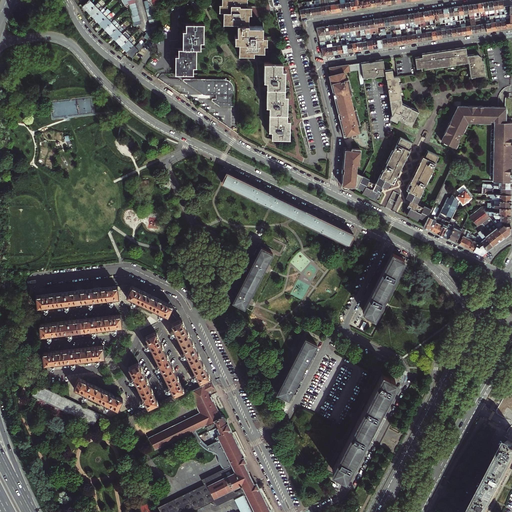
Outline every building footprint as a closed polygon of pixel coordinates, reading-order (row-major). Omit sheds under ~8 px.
[(85,9),(88,12),(94,6),(89,0),(82,6),(85,9)] [(238,42),(238,54),(253,54),(253,51),(264,51),(264,44),(267,44),(267,36),(263,36),(263,26),(249,26),(249,13),(251,13),(251,5),(247,5),(247,0),(221,0),(221,4),(218,4),(218,11),(223,11),(223,23),(237,23),(237,34),(234,34),(234,42),(238,42)] [(502,0),(504,9),(509,9),(509,8),(508,8),(508,5),(509,5),(509,6),(511,5),(511,1),(510,0),(502,0)] [(304,17),(306,17),(305,8),(303,9),(302,2),(298,3),(299,9),(301,17),(304,17)] [(98,3),(94,6),(88,12),(90,15),(93,18),(100,11),(103,8),(98,3)] [(100,11),(93,18),(96,20),(99,24),(109,14),(105,11),(102,14),(100,11)] [(112,18),(109,14),(99,24),(102,26),(105,29),(111,23),(109,20),(112,18)] [(114,20),(111,23),(105,29),(107,32),(110,35),(117,28),(120,26),(114,20)] [(175,56),(175,74),(193,74),(193,67),(196,67),(196,49),(200,49),(200,42),(203,42),(203,24),(184,24),(184,30),(181,30),(181,49),(178,49),(178,56),(175,56)] [(321,27),(316,28),(320,42),(326,41),(324,27),(321,27)] [(117,28),(110,35),(113,38),(116,40),(122,34),(117,28)] [(146,32),(143,37),(147,39),(153,31),(151,31),(146,32)] [(122,34),(116,40),(118,43),(121,46),(130,37),(125,32),(122,34)] [(131,37),(130,37),(121,46),(124,49),(127,52),(133,45),(136,42),(131,37)] [(327,55),(328,55),(326,41),(320,42),(323,56),(327,55)] [(133,45),(127,52),(130,55),(132,58),(139,51),(133,45)] [(420,57),(416,57),(418,69),(425,67),(425,69),(469,62),(471,76),(487,74),(484,59),(483,59),(482,56),(479,54),(477,54),(475,54),(475,53),(468,54),(467,46),(454,48),(441,50),(424,53),(423,53),(424,57),(421,57),(420,57)] [(363,63),(361,63),(363,79),(386,75),(387,85),(385,86),(386,93),(388,93),(392,115),(390,119),(397,122),(398,120),(404,123),(405,122),(411,126),(418,111),(402,103),(401,98),(400,91),(401,91),(400,83),(399,83),(398,76),(393,77),(393,74),(393,69),(385,70),(383,59),(379,60),(363,63)] [(272,132),(271,139),(290,139),(290,120),(287,120),(287,96),(284,96),(285,70),(282,70),(282,63),(264,63),(264,81),(267,81),(266,106),(269,106),(269,132),(272,132)] [(358,70),(357,64),(331,68),(330,68),(330,69),(330,70),(332,79),(329,79),(331,88),(335,88),(335,90),(335,91),(334,91),(333,92),(333,93),(333,94),(339,118),(340,120),(341,120),(341,121),(342,121),(343,121),(343,122),(343,124),(340,125),(343,133),(345,132),(346,136),(352,134),(352,136),(356,135),(355,133),(359,132),(357,124),(359,124),(356,109),(354,110),(350,94),(352,94),(348,79),(346,80),(344,73),(350,72),(358,70)] [(225,80),(182,79),(182,81),(203,95),(207,95),(216,95),(216,98),(212,98),(212,101),(220,106),(233,106),(233,86),(233,85),(232,83),(231,82),(230,81),(229,81),(227,80),(226,80),(225,80)] [(441,140),(455,147),(459,140),(458,140),(461,134),(462,134),(469,121),(475,121),(475,122),(491,123),(491,120),(494,121),(494,122),(495,122),(493,181),(494,181),(511,181),(511,174),(510,173),(510,167),(511,167),(511,156),(511,144),(511,137),(511,122),(509,122),(509,118),(506,118),(506,115),(506,109),(506,107),(462,106),(462,107),(458,106),(441,140)] [(356,172),(357,163),(359,164),(361,148),(352,148),(352,150),(346,149),(346,152),(343,152),(342,158),(342,161),(345,161),(345,164),(344,164),(343,165),(342,167),(341,170),(342,173),(341,184),(342,185),(342,186),(343,187),(343,188),(345,188),(346,188),(347,188),(348,187),(349,186),(349,185),(355,185),(363,190),(362,193),(376,200),(381,189),(383,186),(387,188),(390,183),(391,183),(392,183),(394,183),(397,178),(407,157),(410,150),(408,149),(412,143),(400,137),(397,143),(395,142),(392,149),(393,150),(386,163),(386,162),(382,169),(383,170),(376,183),(376,182),(369,179),(356,172)] [(420,217),(426,220),(431,209),(425,206),(418,202),(418,203),(417,202),(424,189),(425,190),(428,183),(427,182),(434,169),(434,170),(438,163),(435,162),(439,155),(428,150),(424,156),(422,155),(419,162),(409,182),(406,189),(408,190),(408,191),(409,192),(406,197),(411,200),(409,202),(404,213),(418,220),(420,217)] [(245,181),(227,173),(222,183),(348,244),(353,234),(320,218),(304,210),(288,202),(274,195),(258,188),(245,181)] [(444,183),(431,209),(426,220),(423,226),(427,228),(431,230),(435,221),(437,218),(450,190),(444,183)] [(457,196),(463,204),(471,197),(473,195),(465,185),(463,186),(464,187),(458,191),(460,193),(457,196)] [(458,201),(450,190),(437,218),(438,219),(439,216),(449,221),(458,201)] [(476,224),(493,245),(495,243),(497,242),(489,232),(488,230),(488,223),(488,222),(491,219),(490,217),(487,214),(485,211),(481,206),(469,216),(476,224)] [(491,219),(505,236),(507,234),(510,232),(510,226),(510,220),(501,220),(501,221),(502,222),(501,223),(501,222),(499,222),(497,220),(493,214),(490,217),(491,219)] [(489,232),(497,242),(501,239),(505,236),(491,219),(488,222),(488,223),(489,223),(493,229),(489,232)] [(435,221),(431,230),(433,231),(436,232),(442,235),(447,225),(440,222),(439,223),(435,221)] [(456,221),(448,238),(452,240),(456,242),(461,230),(456,228),(458,222),(456,221)] [(447,225),(442,235),(444,236),(446,237),(450,230),(451,225),(448,223),(447,225)] [(482,244),(487,250),(489,248),(493,245),(476,224),(473,226),(477,231),(480,235),(477,237),(479,240),(480,241),(482,244)] [(462,228),(461,230),(456,242),(457,242),(459,243),(465,230),(462,228)] [(466,229),(465,230),(459,243),(462,245),(464,246),(469,235),(470,233),(471,233),(472,232),(466,229)] [(472,237),(469,235),(464,246),(466,247),(469,248),(473,240),(471,239),(472,237)] [(475,236),(473,240),(469,248),(472,249),(474,250),(477,243),(478,241),(479,240),(477,237),(475,236)] [(480,245),(477,243),(474,250),(481,254),(484,252),(487,250),(482,244),(480,245)] [(272,253),(261,248),(257,255),(240,288),(233,302),(244,307),(272,253)] [(363,310),(373,316),(379,305),(380,306),(384,299),(382,298),(392,280),(394,281),(397,274),(395,273),(403,259),(393,253),(363,310)] [(117,286),(36,295),(37,306),(42,306),(42,308),(45,311),(51,305),(60,304),(66,309),(72,303),(84,301),(90,307),(96,300),(103,299),(111,305),(114,300),(116,298),(118,298),(117,286)] [(167,316),(172,306),(131,286),(126,297),(129,298),(131,305),(139,303),(155,311),(157,318),(165,315),(167,316)] [(120,315),(39,323),(40,335),(44,334),(45,336),(49,339),(54,333),(63,332),(69,337),(75,331),(88,330),(93,335),(99,328),(108,327),(114,333),(119,326),(121,326),(120,315)] [(181,319),(171,324),(173,327),(170,334),(177,337),(182,348),(180,356),(187,359),(192,369),(189,377),(194,379),(196,378),(198,383),(209,377),(181,319)] [(184,390),(156,332),(146,336),(147,339),(145,346),(152,349),(158,360),(155,368),(163,371),(168,381),(165,389),(169,391),(172,390),(174,394),(184,390)] [(277,393),(288,399),(316,345),(305,339),(277,393)] [(103,346),(42,352),(43,364),(47,364),(47,365),(51,368),(57,362),(66,361),(72,366),(78,360),(90,358),(96,363),(101,357),(104,357),(103,346)] [(146,402),(148,407),(159,402),(139,362),(129,367),(131,372),(129,380),(137,383),(142,394),(139,402),(143,404),(146,402)] [(333,469),(344,475),(394,379),(382,373),(379,379),(377,378),(373,385),(376,386),(366,404),(364,403),(361,410),(362,411),(353,429),(351,429),(348,436),(349,436),(340,455),(339,454),(335,461),(337,461),(333,469)] [(78,377),(73,388),(79,391),(81,398),(89,395),(100,401),(104,408),(111,406),(117,409),(123,399),(78,377)] [(150,441),(154,449),(213,420),(215,423),(206,427),(207,431),(226,422),(224,417),(222,416),(220,416),(212,399),(208,391),(214,388),(211,381),(190,391),(201,416),(150,441)] [(45,387),(37,383),(31,395),(37,398),(34,405),(58,417),(61,409),(93,424),(98,413),(45,388),(45,387)] [(226,422),(207,431),(209,435),(215,432),(217,435),(230,429),(226,422)] [(230,429),(217,435),(230,464),(228,465),(228,466),(201,479),(203,484),(158,506),(160,511),(167,511),(171,510),(178,507),(209,491),(213,498),(219,496),(221,500),(239,492),(236,487),(240,485),(241,486),(242,485),(244,489),(246,494),(254,511),(269,511),(256,483),(254,484),(248,473),(243,462),(245,461),(230,429)] [(486,511),(489,508),(491,509),(494,503),(492,502),(502,483),(504,484),(508,477),(506,476),(511,464),(511,437),(506,446),(494,469),(491,475),(480,495),(471,511),(486,511)] [(242,494),(243,495),(246,494),(244,489),(239,492),(221,500),(219,496),(213,498),(184,511),(180,511),(178,507),(171,510),(171,511),(190,511),(213,501),(215,507),(242,494)] [(180,511),(184,511),(213,498),(209,491),(178,507),(180,511)] [(250,511),(243,496),(232,501),(237,511),(250,511)]
